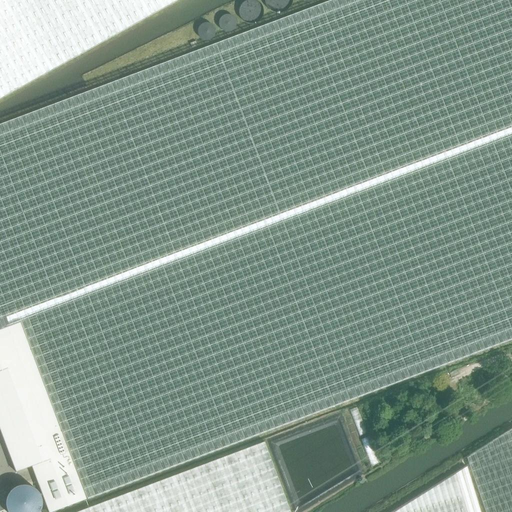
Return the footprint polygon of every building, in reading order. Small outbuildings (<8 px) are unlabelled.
[(0,0),(0,98),(177,0),(0,0)] [(0,330),(19,323),(86,500),(87,500),(87,501),(104,494),(129,485),(135,483),(148,478),(162,472),(165,471),(207,456),(229,447),(376,392),(511,340),(511,0),(334,0),(0,125),(0,330)] [(251,0),(247,0),(239,14),(253,21),(262,6),(251,0)] [(268,0),(278,11),(289,0),(268,0)] [(235,17),(222,15),(221,27),(234,28),(235,17)] [(0,433),(15,473),(31,468),(35,480),(47,511),(54,511),(86,500),(19,323),(0,330),(0,433)] [(459,385),(473,405),(490,394),(476,373),(459,385)] [(386,401),(371,406),(374,417),(390,412),(389,408),(386,401)] [(511,511),(511,431),(492,444),(467,458),(484,509),(481,510),(481,511),(511,511)] [(289,511),(262,444),(87,509),(79,511),(289,511)] [(372,464),(378,462),(373,446),(367,448),(372,464)] [(479,511),(477,504),(467,467),(394,511),(479,511)]
